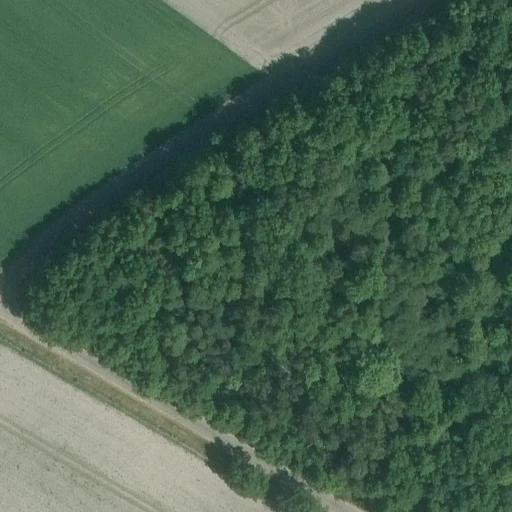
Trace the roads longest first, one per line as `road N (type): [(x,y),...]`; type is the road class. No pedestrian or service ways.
road 1 (track): [(423,0),(116,195),(46,244),(0,292)]
road 2 (unclassified): [(343,511),(0,312)]
